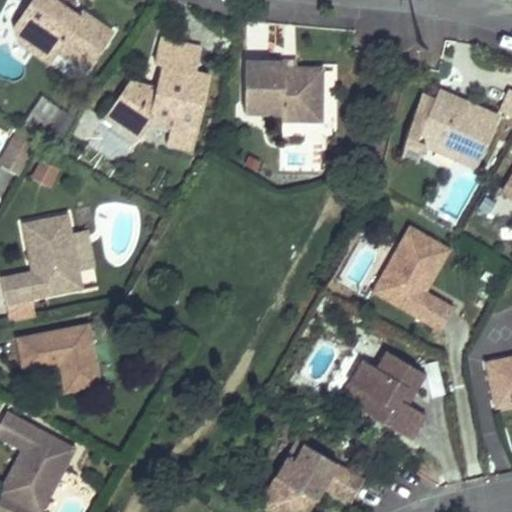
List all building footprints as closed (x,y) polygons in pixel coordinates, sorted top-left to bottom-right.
[(23,0),(25,7),(12,27),(15,47),(26,44),(50,59),(56,51),(84,70),(108,34),(78,15),(75,20),(60,10),(51,13),(46,0),(47,0),(23,0)] [(196,51),(156,41),(150,66),(158,68),(153,90),(126,84),(111,106),(125,115),(115,129),(133,142),(145,126),(165,131),(161,148),(186,154),(205,79),(191,76),(196,51)] [(50,59),(26,44),(15,47),(46,66),(50,59)] [(277,63),(240,63),(241,85),(245,85),(245,115),(279,115),(279,122),(302,121),(302,108),(318,108),(318,87),(312,87),(311,67),(292,68),(277,69),(277,63)] [(481,114),(435,93),(431,103),(458,115),(481,114)] [(511,97),(507,95),(497,116),(511,123),(511,97)] [(429,108),(417,102),(412,114),(423,119),(429,108)] [(458,115),(431,103),(429,108),(423,119),(412,114),(403,134),(400,145),(425,157),(427,151),(429,149),(435,149),(454,157),(463,167),(473,172),(496,121),(481,114),(458,115)] [(125,115),(111,106),(102,120),(115,129),(125,115)] [(302,108),(302,121),(318,121),(318,108),(302,108)] [(13,133),(0,156),(0,171),(13,179),(32,144),(13,133)] [(279,169),(323,168),(323,145),(279,146),(279,169)] [(427,151),(463,167),(454,157),(435,149),(429,149),(427,151)] [(38,158),(29,176),(50,186),(59,168),(38,158)] [(511,174),(498,198),(511,206),(511,174)] [(449,204),(461,210),(473,185),(461,179),(449,204)] [(68,219),(21,229),(30,275),(1,280),(9,326),(35,321),(31,302),(82,293),(68,219)] [(449,253),(406,229),(378,280),(385,284),(375,301),(440,337),(454,313),(425,295),(449,253)] [(385,284),(378,280),(368,297),(375,301),(385,284)] [(88,329),(16,342),(23,380),(58,372),(66,370),(72,395),(99,391),(88,329)] [(382,354),(372,373),(359,364),(345,387),(363,397),(372,403),(364,417),(408,443),(422,419),(405,409),(397,404),(403,394),(410,399),(423,380),(382,354)] [(511,358),(479,365),(489,412),(511,407),(511,358)] [(66,370),(58,372),(64,397),(72,395),(66,370)] [(410,399),(403,394),(397,404),(405,409),(410,399)] [(372,403),(363,397),(355,411),(364,417),(372,403)] [(38,511),(70,453),(1,415),(0,417),(0,445),(17,455),(23,458),(17,468),(11,464),(0,484),(0,511),(38,511)] [(288,464),(297,448),(290,443),(281,459),(288,464)] [(288,464),(281,459),(253,508),(259,511),(306,511),(313,502),(306,497),(312,486),(319,491),(345,507),(359,482),(297,448),(288,464)] [(23,458),(17,455),(11,464),(17,468),(23,458)] [(319,491),(312,486),(306,497),(313,502),(319,491)]
